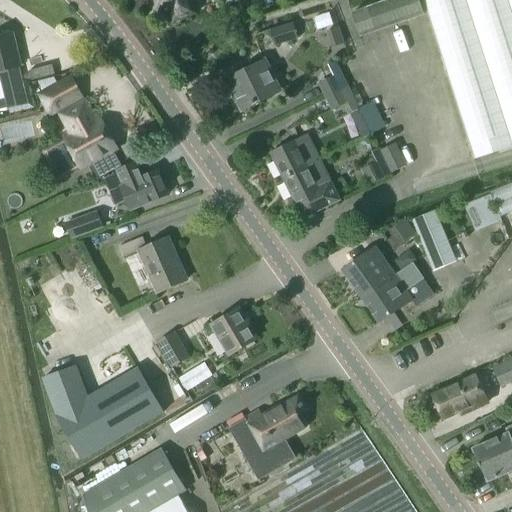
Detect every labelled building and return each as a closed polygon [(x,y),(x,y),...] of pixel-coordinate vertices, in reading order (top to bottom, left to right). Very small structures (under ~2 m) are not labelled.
[(154,0),(160,15),(170,12),(173,21),(194,14),(189,0),(154,0)] [(360,37),(425,14),(419,0),(393,0),(352,15),(360,37)] [(511,0),(423,0),(474,160),(511,147),(511,0)] [(273,47),(298,40),(294,24),(269,31),(273,47)] [(13,34),(0,37),(0,71),(1,71),(8,101),(10,108),(25,104),(23,97),(16,68),(21,67),(13,34)] [(50,55),(26,60),(30,80),(55,74),(50,55)] [(243,111),(279,92),(264,62),(228,80),(243,111)] [(326,97),(347,87),(336,63),(329,67),(334,78),(319,85),(326,97)] [(72,78),(40,95),(51,115),(82,97),(72,78)] [(359,110),(347,87),(326,97),(332,110),(346,102),(352,113),(359,110)] [(73,137),(43,153),(57,181),(117,149),(102,121),(97,124),(85,103),(62,115),(73,137)] [(284,179),(320,161),(308,136),(271,154),(284,179)] [(370,185),(391,174),(379,150),(372,153),(377,164),(363,171),(370,185)] [(304,220),(340,201),(320,161),(284,179),(304,220)] [(143,178),(136,164),(117,172),(124,186),(121,188),(129,206),(138,202),(140,208),(168,195),(158,172),(143,178)] [(490,195),(464,205),(475,232),(501,221),(510,242),(511,241),(511,182),(489,192),(490,195)] [(435,211),(413,221),(426,254),(449,245),(435,211)] [(72,239),(102,228),(97,213),(67,224),(72,239)] [(147,248),(143,238),(119,247),(124,258),(139,252),(158,294),(187,281),(169,239),(147,248)] [(363,298),(395,276),(376,249),(344,271),(363,298)] [(410,251),(394,262),(402,272),(408,268),(417,262),(410,251)] [(418,281),(408,268),(402,272),(395,277),(395,276),(363,298),(380,323),(412,301),(404,290),(418,281)] [(229,355),(256,339),(239,310),(212,326),(229,355)] [(171,369),(190,358),(175,332),(157,343),(171,369)] [(502,386),(511,381),(511,361),(494,369),(502,386)] [(204,363),(178,379),(186,392),(212,376),(204,363)] [(43,378),(51,401),(57,416),(56,417),(82,460),(163,413),(138,370),(89,398),(77,366),(43,378)] [(461,416),(474,410),(471,402),(484,396),(476,377),(434,396),(445,419),(460,412),(461,416)] [(245,420),(230,429),(259,480),(296,459),(285,441),(306,429),(299,417),(300,416),(299,414),(307,410),(299,397),(263,417),(260,412),(245,420)] [(511,427),(507,430),(509,434),(473,450),(488,483),(511,471),(511,427)] [(187,511),(178,496),(186,491),(162,450),(85,495),(89,511),(187,511)]
